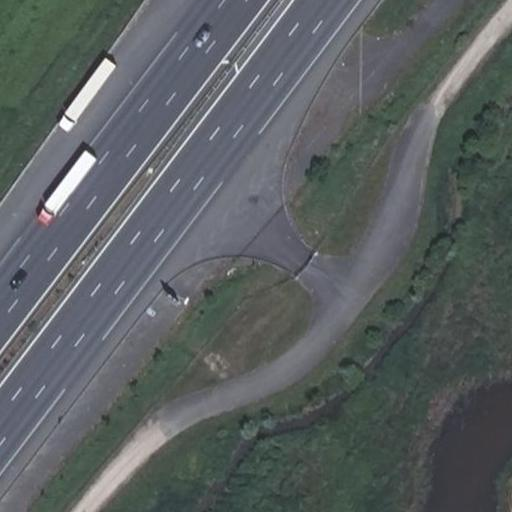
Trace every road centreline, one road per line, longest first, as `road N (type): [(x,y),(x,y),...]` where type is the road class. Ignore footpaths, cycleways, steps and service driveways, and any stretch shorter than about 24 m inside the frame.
road 1 (motorway): [(0,433),(324,0)]
road 2 (motorway): [(235,0),(0,307)]
